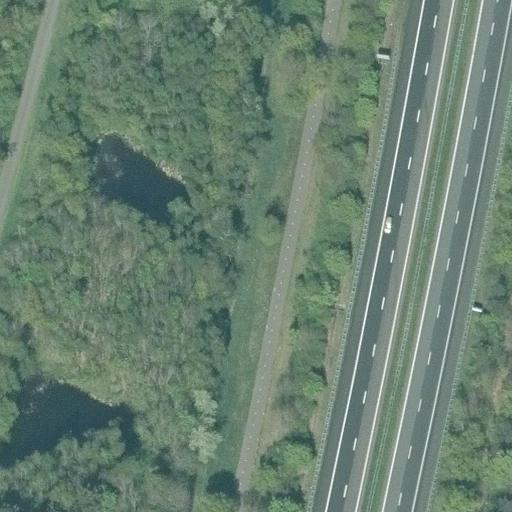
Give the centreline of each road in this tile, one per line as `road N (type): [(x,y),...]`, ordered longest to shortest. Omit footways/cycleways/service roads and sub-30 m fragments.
road 1 (motorway): [(400,511),(500,0)]
road 2 (motorway): [(434,0),(336,511)]
road 3 (unclassified): [(0,200),(53,0)]
